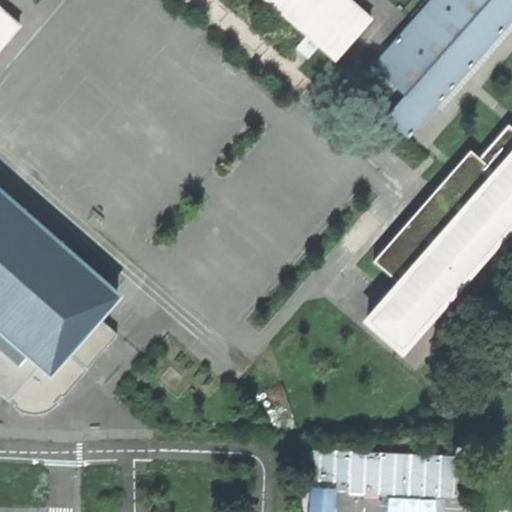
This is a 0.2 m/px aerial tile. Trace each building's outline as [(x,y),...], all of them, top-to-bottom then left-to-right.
[(0,0),(0,40),(14,24),(0,11),(0,0)] [(265,0),(332,58),(367,19),(345,0),(265,0)] [(410,137),(511,21),(511,0),(433,0),(375,66),(398,86),(391,94),(402,103),(389,118),(410,137)] [(367,316),(401,347),(511,219),(511,125),(507,122),(479,154),(469,147),(373,258),(398,279),(367,316)] [(0,360),(36,394),(69,356),(64,353),(116,293),(0,192),(0,360)] [(62,398),(85,370),(69,356),(36,394),(0,360),(0,393),(6,398),(9,406),(23,411),(37,413),(51,408),(62,398)] [(389,492),(451,494),(453,453),(349,449),(347,491),(389,492)]
